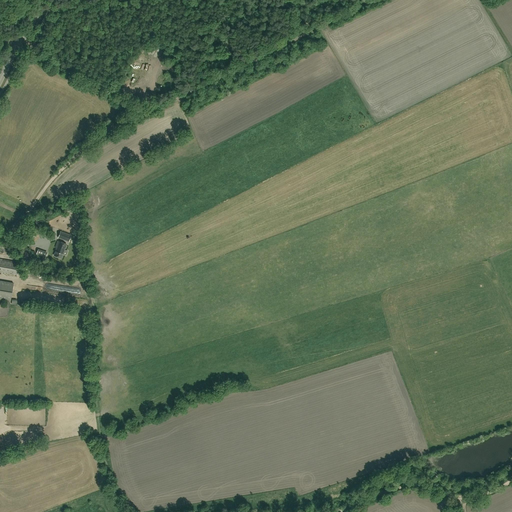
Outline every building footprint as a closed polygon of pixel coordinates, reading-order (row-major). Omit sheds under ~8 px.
[(84,209),(94,205),(89,193),(79,197),(84,209)] [(60,231),(58,237),(69,241),(71,235),(60,231)] [(61,258),(66,244),(58,241),(56,247),(57,247),(54,255),(61,258)] [(0,273),(16,277),(19,262),(0,258),(0,273)] [(0,300),(10,302),(13,283),(0,280),(0,300)]
